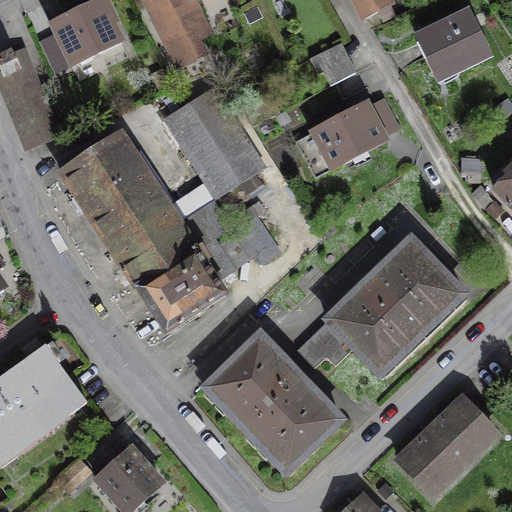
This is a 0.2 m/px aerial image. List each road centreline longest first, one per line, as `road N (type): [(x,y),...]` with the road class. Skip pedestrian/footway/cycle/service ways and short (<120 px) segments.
road 1 (track): [(511,261),(466,207),(340,0)]
road 2 (residential): [(294,511),(511,305)]
road 3 (residential): [(73,301),(252,511)]
road 4 (residential): [(0,155),(73,301)]
